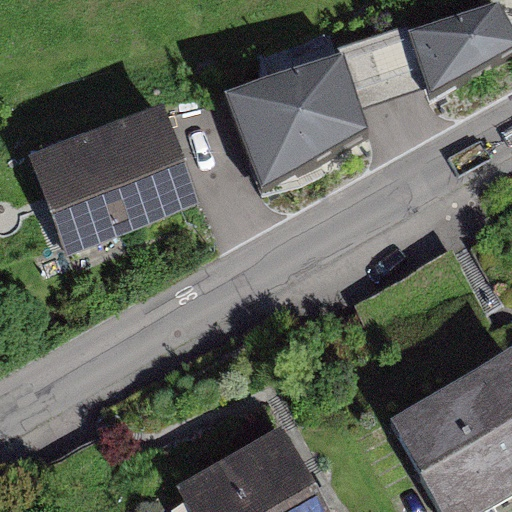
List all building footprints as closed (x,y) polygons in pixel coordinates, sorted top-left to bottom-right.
[(409,31),(375,46),(395,104),(427,95),(431,106),(511,64),(511,32),(502,12),(414,41),(409,31)] [(345,66),(227,102),(264,202),(371,141),(362,115),(395,104),(375,46),(342,57),(345,66)] [(198,204),(163,117),(36,168),(71,255),(198,204)] [(511,346),(391,416),(446,511),(488,511),(511,498),(511,346)] [(281,439),(183,494),(193,511),(322,511),(314,496),(281,439)] [(92,511),(129,493),(104,445),(24,487),(37,511),(92,511)]
